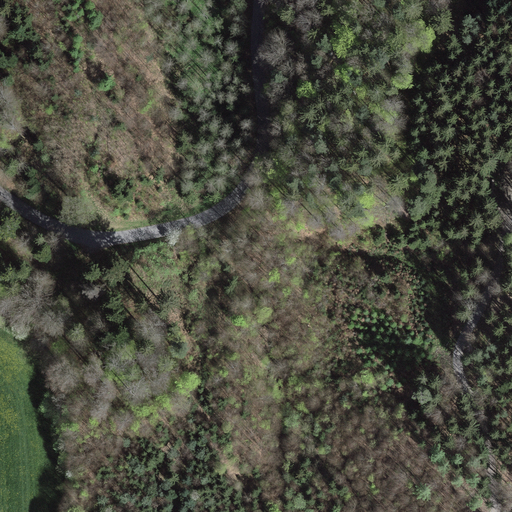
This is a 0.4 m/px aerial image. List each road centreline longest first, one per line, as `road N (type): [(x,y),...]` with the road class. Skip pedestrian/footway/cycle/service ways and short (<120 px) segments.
road 1 (unclassified): [(0,192),(61,229),(99,239),(224,208),(243,191),(261,154),(258,0)]
road 2 (track): [(497,511),(487,441),(456,369),(511,223)]
